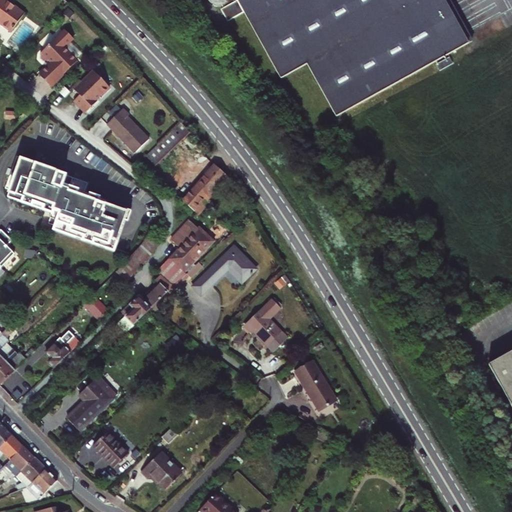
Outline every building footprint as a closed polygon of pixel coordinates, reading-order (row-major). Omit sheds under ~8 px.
[(0,0),(0,23),(12,32),(25,14),(5,0),(0,0)] [(474,39),(470,33),(466,35),(446,0),(237,0),(234,2),(232,0),(209,0),(214,4),(219,5),(229,21),(245,12),(282,78),(308,63),(338,116),(474,39)] [(470,33),(451,0),(446,0),(466,35),(470,33)] [(32,81),(44,93),(71,68),(59,54),(68,46),(59,37),(34,60),(34,64),(38,67),(41,68),(43,67),(45,69),(32,81)] [(73,102),(67,108),(79,120),(90,109),(88,107),(103,94),(87,78),(76,89),(73,87),(65,94),(73,102)] [(132,151),(147,137),(127,116),(129,115),(123,108),(107,124),(132,151)] [(147,155),(157,166),(191,133),(182,121),(147,155)] [(147,137),(132,151),(135,153),(149,139),(147,137)] [(55,230),(114,251),(127,213),(105,205),(106,201),(85,193),(88,183),(59,174),(59,173),(23,159),(23,158),(17,156),(6,188),(11,189),(8,197),(52,213),(50,218),(58,220),(55,230)] [(197,214),(228,179),(227,177),(215,166),(184,201),(197,214)] [(179,249),(156,272),(160,275),(173,287),(184,277),(186,274),(185,272),(212,243),(189,221),(171,241),(179,249)] [(2,233),(0,234),(0,239),(7,247),(11,244),(2,233)] [(158,243),(150,236),(119,270),(116,272),(126,281),(156,249),(158,243)] [(0,268),(1,269),(15,255),(7,247),(0,239),(0,268)] [(255,269),(234,247),(204,275),(204,274),(192,285),(202,296),(213,285),(212,284),(228,269),(242,283),(250,275),(250,277),(253,275),(251,273),(255,269)] [(202,267),(198,263),(186,274),(191,278),(202,267)] [(173,287),(160,275),(155,280),(159,283),(168,292),(173,287)] [(120,313),(133,326),(149,310),(168,292),(159,283),(143,299),(139,296),(120,313)] [(83,305),(100,323),(110,312),(93,294),(83,305)] [(253,331),(267,345),(280,331),(268,319),(279,309),(271,300),(245,326),(252,332),(253,331)] [(0,351),(8,344),(10,342),(7,339),(14,332),(9,327),(2,334),(0,335),(0,351)] [(48,362),(54,368),(67,355),(79,343),(74,337),(60,350),(54,344),(46,352),(52,358),(48,362)] [(0,385),(0,386),(27,360),(19,352),(17,354),(8,344),(0,351),(0,385)] [(511,351),(490,363),(511,403),(511,351)] [(312,361),(294,372),(319,411),(336,400),(312,361)] [(212,372),(202,382),(209,390),(220,379),(212,372)] [(113,399),(95,380),(78,395),(84,401),(67,418),(79,431),(113,399)] [(0,447),(12,436),(1,424),(0,424),(0,447)] [(162,437),(168,444),(180,433),(173,426),(162,437)] [(114,467),(128,453),(108,432),(93,445),(114,467)] [(0,451),(9,461),(23,447),(12,436),(0,447),(0,451)] [(4,465),(17,477),(34,458),(23,447),(9,461),(4,465)] [(152,476),(165,490),(172,483),(173,484),(176,481),(175,481),(181,474),(160,453),(141,472),(148,479),(152,476)] [(28,488),(46,470),(34,458),(17,477),(22,483),(16,486),(19,492),(28,488)] [(46,496),(66,490),(46,470),(28,488),(19,492),(9,496),(12,502),(31,494),(37,500),(43,495),(46,496)] [(235,511),(215,493),(200,509),(202,511),(235,511)]
